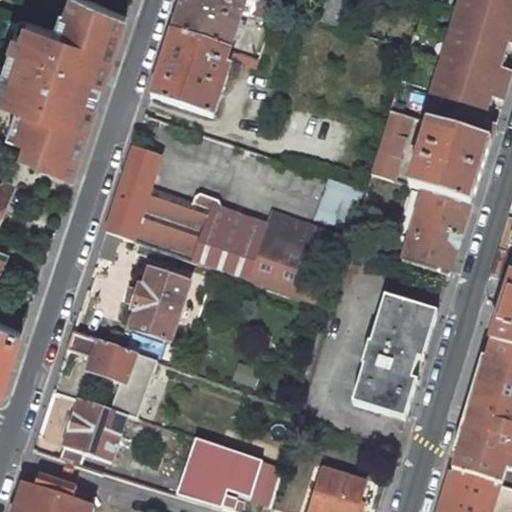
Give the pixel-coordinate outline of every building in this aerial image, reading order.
[(19,53),(10,79),(1,76),(0,80),(0,123),(6,135),(26,142),(22,156),(73,178),(79,160),(81,152),(94,112),(97,106),(86,102),(93,82),(97,71),(107,74),(119,39),(122,29),(126,17),(99,4),(89,0),(70,0),(66,13),(69,14),(62,35),(20,21),(10,50),(19,53)] [(231,52),(240,24),(241,20),(245,10),(272,19),(277,6),(263,2),(258,0),(183,0),(173,33),(231,52)] [(339,27),(348,0),(325,0),(319,21),(339,27)] [(465,0),(460,4),(456,16),(465,19),(510,32),(511,25),(511,1),(506,0),(465,0)] [(398,2),(385,42),(398,47),(412,51),(418,30),(424,10),(398,2)] [(465,19),(457,45),(501,59),(505,47),(506,45),(501,43),(503,38),(507,40),(510,32),(465,19)] [(505,47),(511,48),(511,33),(510,32),(507,40),(503,38),(501,43),(506,45),(505,47)] [(213,118),(231,66),(227,64),(229,58),(231,52),(173,33),(151,98),(213,118)] [(455,51),(443,58),(439,71),(448,73),(492,87),(497,73),(501,59),(457,45),(455,51)] [(229,58),(256,66),(258,61),(231,52),(229,58)] [(448,73),(440,100),(484,114),(488,101),(489,99),(484,97),(486,92),(490,94),(492,87),(448,73)] [(507,91),(511,78),(497,73),(492,87),(507,91)] [(488,101),(503,106),(507,91),(492,87),(490,94),(486,92),(484,97),(489,99),(488,101)] [(432,126),(449,131),(477,139),(479,132),(474,131),(475,126),(480,128),(481,125),(484,114),(440,100),(432,126)] [(392,114),(374,175),(394,182),(413,120),(392,114)] [(425,191),(472,206),(491,143),(477,139),(449,131),(432,126),(429,125),(419,157),(414,156),(412,163),(417,164),(410,187),(425,191)] [(491,143),(495,129),(481,125),(480,128),(475,126),(474,131),(479,132),(477,139),(491,143)] [(0,177),(0,210),(13,183),(0,177)] [(321,182),(315,221),(350,227),(356,187),(321,182)] [(425,191),(403,263),(449,277),(472,206),(425,191)] [(106,234),(99,255),(113,259),(120,238),(106,234)] [(137,312),(132,329),(169,343),(189,286),(151,272),(145,290),(140,288),(133,310),(137,312)] [(511,277),(491,343),(511,349),(511,277)] [(385,298),(371,345),(369,344),(360,376),(361,377),(353,405),(405,421),(418,380),(426,355),(438,314),(385,298)] [(4,307),(0,315),(0,324),(21,335),(26,319),(4,307)] [(0,397),(21,335),(0,324),(0,397)] [(88,372),(127,385),(132,370),(147,375),(152,377),(158,364),(73,334),(68,351),(92,360),(88,372)] [(511,349),(491,343),(469,415),(466,426),(471,428),(463,454),(458,453),(452,473),(499,487),(502,488),(507,472),(511,455),(511,349)] [(147,375),(132,370),(127,385),(142,390),(147,375)] [(79,400),(59,461),(66,463),(71,465),(77,467),(81,468),(85,456),(111,464),(127,417),(79,400)] [(466,426),(458,453),(463,454),(471,428),(466,426)] [(197,440),(178,498),(222,511),(228,493),(272,506),(284,470),(197,440)] [(77,467),(71,465),(66,463),(59,481),(70,485),(77,467)] [(323,472),(310,511),(356,511),(365,485),(323,472)] [(439,511),(491,511),(499,487),(452,473),(439,511)] [(94,511),(96,508),(84,504),(87,492),(78,489),(78,488),(70,485),(59,481),(40,474),(36,488),(24,483),(14,511),(94,511)]
